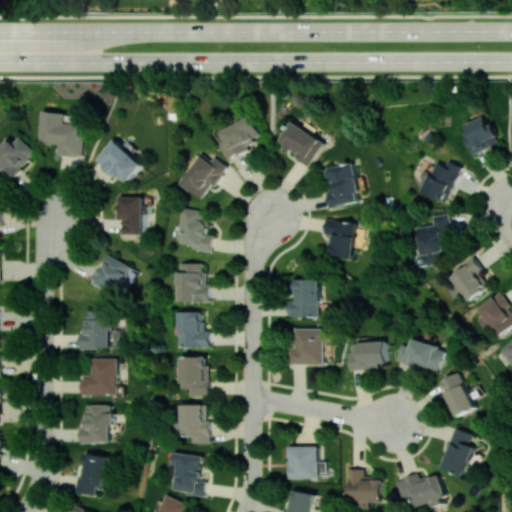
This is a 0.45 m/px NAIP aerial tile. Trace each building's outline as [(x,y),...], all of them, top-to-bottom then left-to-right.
[(40,142),(59,144),(58,154),(83,156),(85,124),(73,123),(74,113),(43,110),(40,142)] [(229,159),(251,148),(248,142),(262,135),(253,116),(222,131),(227,141),(222,144),(229,159)] [(471,131),(466,133),(473,152),(501,142),(495,124),(491,125),(488,116),(468,123),(471,131)] [(280,141),(297,152),(295,155),(311,165),(326,141),(294,120),(280,141)] [(0,152),(0,166),(12,178),(37,151),(17,133),(0,152)] [(127,185),(145,164),(116,137),(97,157),(127,185)] [(204,197),(212,183),(216,186),(229,166),(215,156),(212,160),(203,154),(183,184),(204,197)] [(463,166),(450,160),(448,165),(438,160),(433,172),(425,168),(421,177),(428,180),(423,191),(448,202),(463,166)] [(362,201),(355,162),(326,167),(333,206),(362,201)] [(147,197),(122,196),(121,219),(125,219),(124,233),(146,234),(147,197)] [(210,222),(202,221),(204,210),(183,206),(177,241),(193,244),(192,247),(212,251),(215,235),(209,234),(210,222)] [(418,226),(421,254),(449,251),(447,237),(454,236),(450,212),(433,215),(435,224),(418,226)] [(332,254),(355,256),(358,221),(328,218),(327,232),(335,233),(332,254)] [(117,295),(133,266),(109,253),(93,282),(117,295)] [(482,268),(475,256),(449,271),(467,300),(488,287),(478,271),(482,268)] [(212,300),(211,283),(207,283),(206,262),(180,262),(181,270),(178,270),(179,301),(212,300)] [(298,300),(291,300),(290,315),(321,316),(322,279),(299,278),(298,300)] [(481,313),(474,319),(484,330),(490,325),(499,336),(511,324),(511,312),(508,307),(511,304),(500,290),(477,308),(481,313)] [(82,347),(118,347),(119,310),(88,309),(87,333),(82,333),(82,347)] [(204,311),(179,311),(179,345),(210,345),(210,330),(204,330),(204,311)] [(325,364),(326,328),(297,327),(297,347),(292,347),(291,363),(325,364)] [(511,338),(499,347),(511,366),(511,338)] [(415,339),(413,346),(403,343),(398,359),(441,371),(447,347),(415,339)] [(351,342),(352,369),(381,368),(380,362),(389,362),(388,340),(351,342)] [(182,388),(190,388),(190,395),(210,395),(210,356),(182,356),(182,388)] [(119,394),(120,358),(93,357),(93,377),(83,377),(82,394),(119,394)] [(458,415),(477,407),(460,371),(442,380),(458,415)] [(82,442),(114,441),(114,403),(89,404),(89,412),(89,427),(82,427),(82,442)] [(193,442),(210,442),(209,403),(181,404),(182,431),(193,431),(193,442)] [(443,466),(466,474),(477,446),(471,443),(475,433),(458,427),(443,466)] [(320,477),(320,446),(291,445),(291,477),(320,477)] [(111,455),(88,452),(85,478),(79,477),(77,491),(96,494),(98,484),(107,485),(111,455)] [(207,493),(207,480),(203,480),(205,454),(173,452),(172,474),(179,474),(178,491),(207,493)] [(384,501),(384,477),(365,476),(365,468),(350,468),(349,500),(384,501)] [(397,480),(402,498),(414,495),(417,506),(430,502),(431,504),(449,499),(442,474),(422,480),(420,473),(397,480)] [(314,511),(318,494),(296,488),(292,507),(287,506),(285,511),(314,511)] [(189,511),(193,504),(165,493),(157,511),(189,511)]
